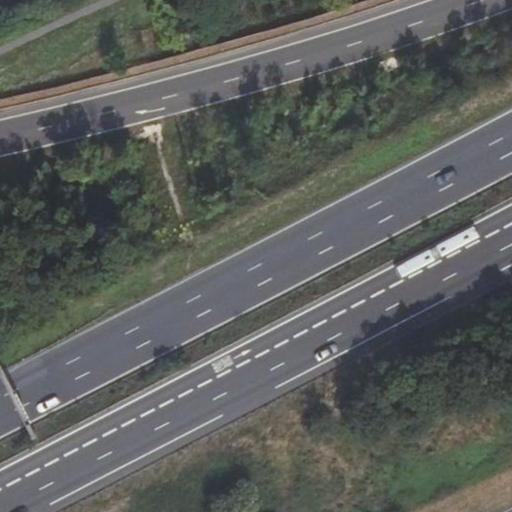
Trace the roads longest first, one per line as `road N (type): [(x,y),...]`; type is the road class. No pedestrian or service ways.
road 1 (motorway): [(0,499),(511,231)]
road 2 (motorway): [(511,136),(0,404)]
road 3 (motorway): [(482,0),(145,102),(0,133)]
